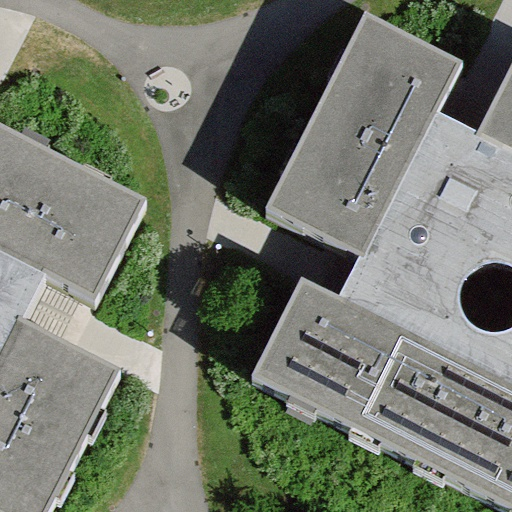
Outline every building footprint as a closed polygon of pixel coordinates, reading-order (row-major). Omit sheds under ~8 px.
[(463,76),(367,28),(272,215),(368,263),(437,127),(463,76)] [(511,89),(482,150),(511,165),(511,89)] [(437,127),(368,263),(356,287),(346,307),(511,390),(511,165),(482,150),(459,138),(437,127)] [(144,215),(0,141),(0,256),(46,280),(98,306),(144,215)] [(46,280),(0,256),(0,371),(20,332),(32,309),(46,280)] [(511,390),(346,307),(310,289),(262,383),(511,508),(511,390)] [(48,511),(115,380),(20,332),(0,371),(0,506),(11,511),(48,511)]
